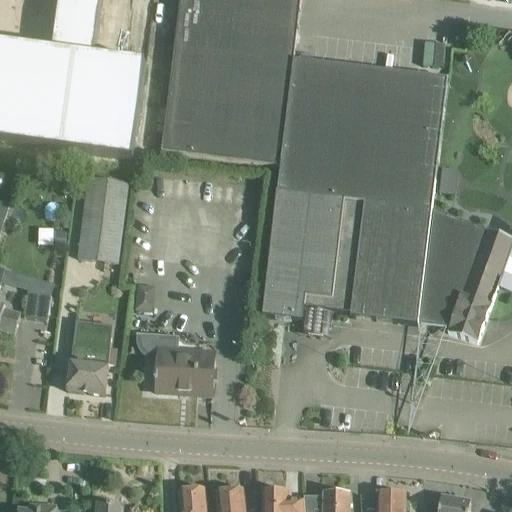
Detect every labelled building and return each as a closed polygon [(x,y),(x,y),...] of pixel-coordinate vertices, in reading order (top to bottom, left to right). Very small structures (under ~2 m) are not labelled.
[(0,144),(134,163),(147,66),(95,59),(102,0),(61,0),(54,53),(0,45),(0,144)] [(448,335),(478,346),(511,253),(511,241),(433,212),(449,81),(294,62),(302,0),(181,0),(163,156),(282,169),(263,319),(304,324),(303,330),(331,334),(334,315),(351,318),(351,320),(419,328),(448,335)] [(130,187),(90,182),(79,261),(119,267),(130,187)] [(0,203),(0,216),(7,219),(10,207),(0,203)] [(55,234),(54,247),(66,247),(67,234),(55,234)] [(0,331),(16,337),(22,317),(5,312),(6,308),(0,306),(0,291),(6,272),(0,270),(0,331)] [(152,313),(153,288),(135,288),(134,312),(152,313)] [(29,295),(26,321),(48,324),(51,297),(46,297),(31,295),(29,295)] [(113,329),(77,325),(68,394),(105,399),(113,329)] [(159,396),(158,394),(188,396),(188,398),(213,399),(216,358),(199,357),(198,362),(175,361),(176,344),(162,343),(162,340),(137,338),(137,339),(141,339),(141,345),(142,349),(144,354),(146,356),(149,358),(152,359),(159,360),(157,396),(159,396)] [(206,511),(205,491),(180,493),(181,511),(206,511)] [(245,511),(246,511),(244,492),(217,494),(218,511),(245,511)] [(289,495),(264,494),(263,511),(305,511),(305,507),(288,507),(289,495)] [(350,511),(350,496),(325,495),(324,511),(350,511)] [(406,511),(406,497),(378,496),(377,511),(406,511)] [(470,511),(471,506),(442,501),(439,511),(470,511)]
